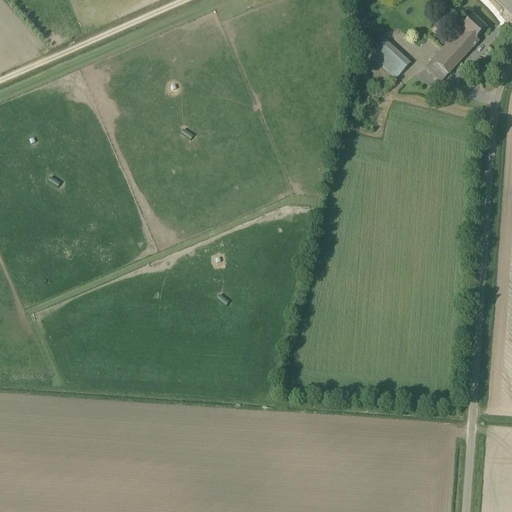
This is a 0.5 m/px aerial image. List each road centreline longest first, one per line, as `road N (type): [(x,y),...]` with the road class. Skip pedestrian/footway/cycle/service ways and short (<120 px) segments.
road 1 (unclassified): [(463,511),(493,122),(511,61)]
road 2 (track): [(188,0),(0,82)]
